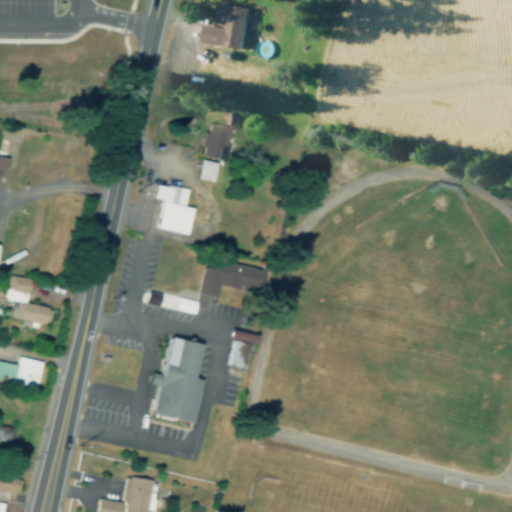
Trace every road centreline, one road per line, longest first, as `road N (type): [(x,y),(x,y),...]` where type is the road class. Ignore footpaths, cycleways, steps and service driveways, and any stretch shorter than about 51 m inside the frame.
road 1 (secondary): [(38,511),(156,0)]
road 2 (residential): [(0,109),(48,117),(73,112),(86,41),(147,40)]
